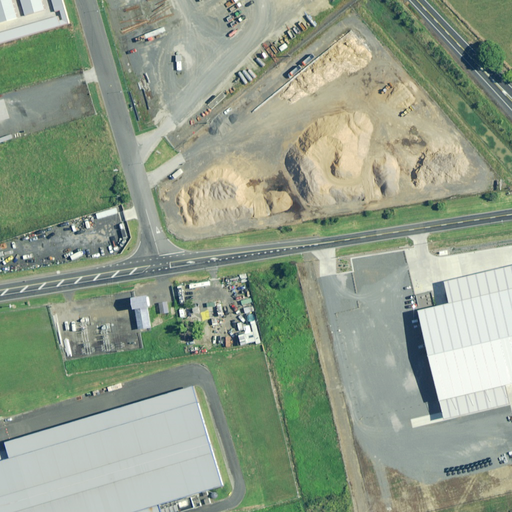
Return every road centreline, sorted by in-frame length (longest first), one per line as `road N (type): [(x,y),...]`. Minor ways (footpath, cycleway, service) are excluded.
road 1 (unclassified): [(161,264),(511,213)]
road 2 (residential): [(87,0),(161,264)]
road 3 (unclassified): [(0,293),(161,264)]
road 4 (trunk): [(511,105),(417,0)]
